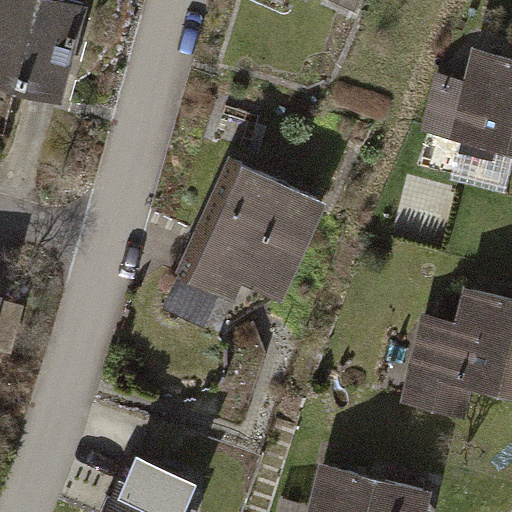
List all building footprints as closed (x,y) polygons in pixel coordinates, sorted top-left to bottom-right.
[(90,0),(0,0),(0,79),(64,96),(90,0)] [(325,0),(360,15),(366,0),(325,0)] [(439,71),(423,132),(511,153),(511,55),(474,46),(466,77),(439,71)] [(179,275),(234,299),(241,285),(286,306),(330,209),(230,164),(179,275)] [(424,319),(401,404),(468,422),(478,386),(511,395),(511,299),(468,288),(457,328),(424,319)] [(105,511),(199,511),(210,490),(132,454),(105,511)] [(425,511),(430,489),(321,467),(311,511),(425,511)]
